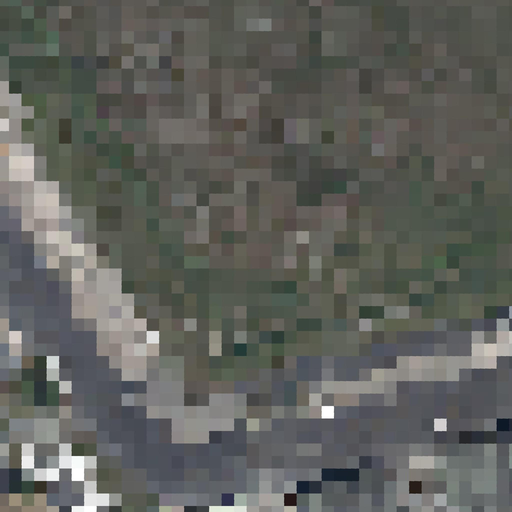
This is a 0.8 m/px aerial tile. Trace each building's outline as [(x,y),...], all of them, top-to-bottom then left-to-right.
[(21,361),(0,329),(0,375),(18,364),(21,361)] [(0,456),(58,419),(46,401),(0,431),(0,456)] [(511,511),(511,425),(426,450),(443,509),(434,511),(511,511)] [(63,511),(90,511),(111,499),(71,437),(30,463),(38,476),(68,457),(92,494),(63,511)] [(418,511),(402,457),(290,488),(296,511),(418,511)] [(248,511),(259,509),(253,488),(198,505),(199,511),(248,511)]
